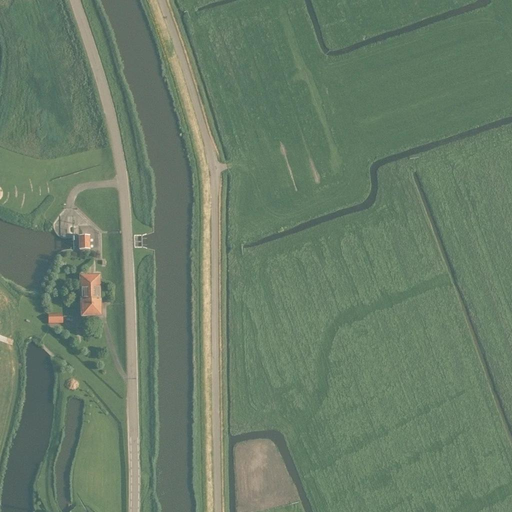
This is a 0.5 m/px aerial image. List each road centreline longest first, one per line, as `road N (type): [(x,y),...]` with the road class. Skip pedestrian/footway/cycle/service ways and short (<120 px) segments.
road 1 (unclassified): [(219,511),(214,174),(160,0)]
road 2 (tertiary): [(135,511),(123,181),(75,0)]
road 3 (track): [(35,325),(133,414)]
